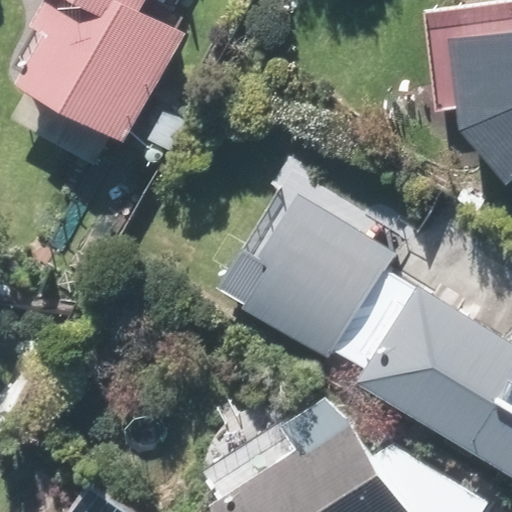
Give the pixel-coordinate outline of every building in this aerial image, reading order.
[(37,0),(26,21),(38,28),(10,78),(121,139),(185,33),(138,9),(142,0),(37,0)] [(511,0),(485,0),(421,8),(432,110),(455,106),(458,128),(504,180),(511,173),(511,0)] [(297,190),(257,254),(238,243),(214,282),(242,298),(239,304),(329,359),(335,349),(360,365),(355,373),(511,469),(511,336),(413,279),(412,283),(385,267),(395,250),(297,190)] [(480,511),(488,500),(390,438),(371,452),(350,416),(324,391),(278,420),(299,446),(206,500),(213,511),(480,511)] [(136,511),(90,478),(64,511),(136,511)]
